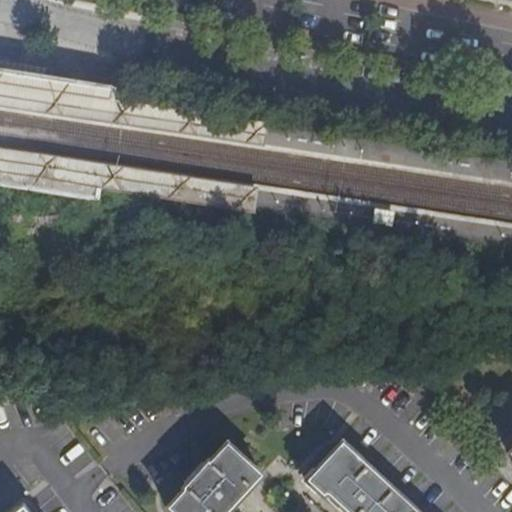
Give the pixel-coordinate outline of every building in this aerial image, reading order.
[(0,111),(267,153),(271,128),(118,104),(120,91),(42,79),(0,72),(0,111)] [(0,187),(10,190),(110,205),(112,190),(12,175),(4,174),(16,93),(21,94),(125,110),(127,94),(23,78),(7,76),(0,74),(0,187)] [(259,212),(264,186),(0,146),(0,184),(26,189),(83,197),(103,200),(105,189),(259,212)] [(416,511),(345,445),(309,484),(326,499),(328,496),(345,511),(416,511)] [(233,511),(264,479),(229,446),(211,466),(210,465),(186,492),(187,493),(170,511),(233,511)]
